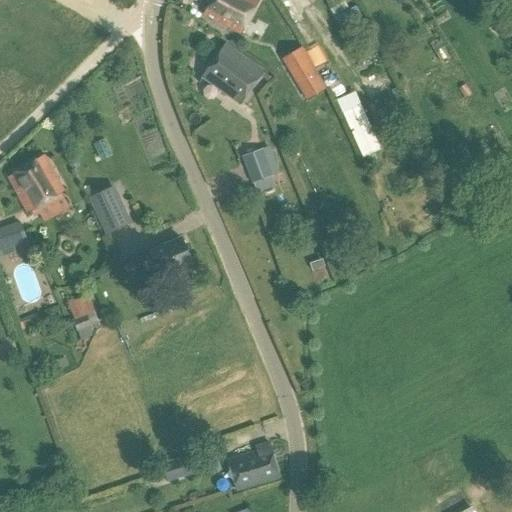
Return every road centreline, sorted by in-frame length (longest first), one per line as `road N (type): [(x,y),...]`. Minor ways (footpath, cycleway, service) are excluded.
road 1 (unclassified): [(297,511),(284,387),(150,67),(153,0)]
road 2 (track): [(0,145),(129,21),(149,16)]
